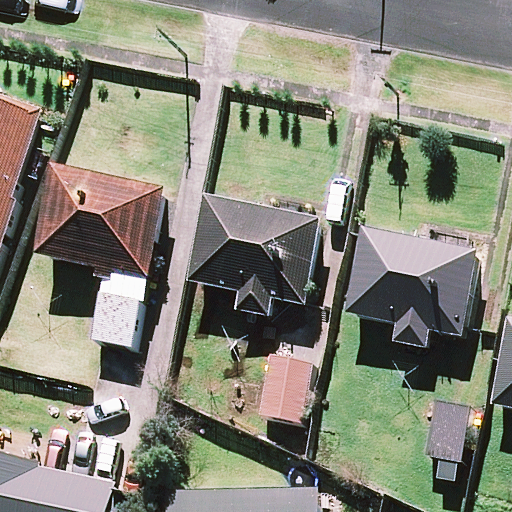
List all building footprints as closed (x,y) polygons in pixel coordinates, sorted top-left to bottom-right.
[(0,272),(46,123),(0,109),(0,272)] [(172,201),(67,177),(47,265),(107,278),(92,345),(137,355),(172,201)] [(326,229),(213,208),(197,291),(247,300),(244,319),(274,325),(278,306),(311,312),(326,229)] [(483,261),(371,240),(355,323),(404,332),(400,351),(433,357),(436,339),(467,345),(483,261)] [(511,349),(501,414),(511,415),(511,349)] [(318,372),(277,365),(267,427),(308,433),(318,372)] [(434,465),(444,466),(442,488),(462,490),(463,468),(471,469),(476,416),(438,413),(434,465)] [(0,457),(0,511),(114,511),(119,492),(44,476),(46,467),(0,457)] [(326,511),(327,499),(173,500),(173,511),(326,511)]
